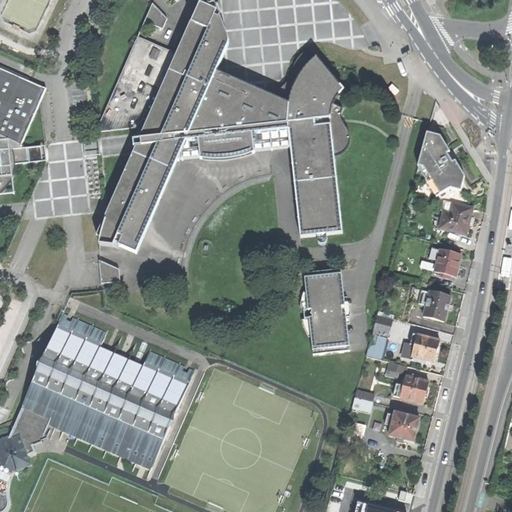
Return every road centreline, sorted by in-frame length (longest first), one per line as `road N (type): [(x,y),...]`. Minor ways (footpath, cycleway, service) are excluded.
road 1 (primary): [(507,128),(481,301),(431,511)]
road 2 (primary): [(470,511),(511,350)]
